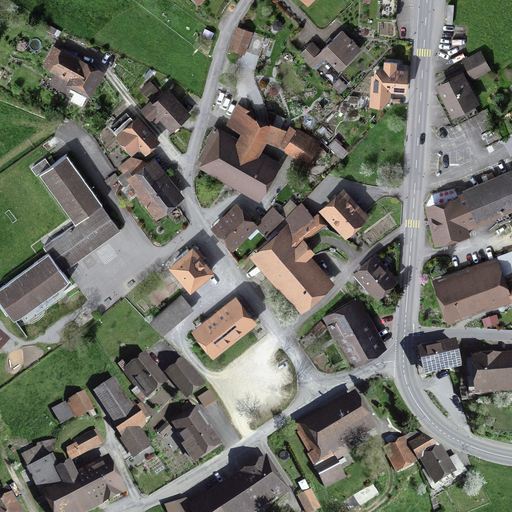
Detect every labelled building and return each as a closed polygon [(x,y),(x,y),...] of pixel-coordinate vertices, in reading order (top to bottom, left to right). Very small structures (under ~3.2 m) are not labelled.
[(394,18),(395,2),(392,2),(392,0),(380,0),(379,18),(394,18)] [(47,23),(44,28),(54,33),(56,29),(47,23)] [(251,32),(237,27),(230,48),(243,53),(251,32)] [(360,50),(341,31),(321,51),(312,42),(300,53),(309,62),(321,51),(337,66),(343,60),(346,63),(360,50)] [(82,103),(99,73),(54,48),(46,63),(59,70),(54,81),(75,92),(72,98),(72,100),(80,104),(82,103)] [(465,60),(474,77),(489,69),(481,52),(465,60)] [(394,70),(395,62),(386,62),(385,69),(378,69),(378,76),(375,76),(374,86),(373,86),(371,103),(387,104),(388,88),(404,89),(406,71),(394,70)] [(478,113),(460,76),(441,86),(447,98),(443,103),(454,125),(478,113)] [(334,84),(341,91),(346,86),(339,79),(334,84)] [(146,94),(151,90),(153,93),(157,89),(150,81),(141,89),(146,94)] [(150,103),(143,109),(155,123),(162,117),(171,127),(186,113),(167,93),(153,106),(150,103)] [(351,104),(358,105),(359,96),(353,95),(351,104)] [(272,117),(269,125),(252,118),(254,114),(239,105),(229,123),(245,133),(237,146),(224,139),(226,136),(223,134),(223,133),(214,127),(207,141),(208,141),(199,157),(205,160),(205,161),(260,193),(274,168),(253,156),(264,136),(272,140),(282,122),(272,117)] [(157,140),(138,119),(134,123),(125,113),(111,127),(132,150),(139,144),(145,150),(157,140)] [(291,127),(280,144),(311,165),(322,148),(291,127)] [(349,152),(338,143),(332,149),(343,158),(349,152)] [(44,246),(49,253),(61,269),(77,257),(71,249),(106,224),(113,234),(119,230),(66,154),(51,165),(45,158),(33,166),(38,174),(40,172),(76,222),(44,246)] [(135,164),(140,160),(136,155),(121,166),(125,171),(135,164)] [(141,159),(140,160),(135,164),(125,171),(118,177),(125,186),(135,178),(145,190),(138,195),(153,214),(175,197),(175,196),(180,193),(165,173),(160,177),(147,162),(141,159)] [(511,176),(459,199),(468,228),(495,217),(498,222),(509,217),(506,210),(511,207),(511,176)] [(321,195),(329,187),(323,181),(315,189),(321,195)] [(363,216),(343,193),(325,209),(346,231),(363,216)] [(469,234),(468,228),(459,199),(454,201),(432,207),(440,241),(469,234)] [(313,219),(300,204),(285,219),(285,218),(269,235),(272,237),(257,250),(303,304),(326,283),(304,256),(311,250),(304,241),(325,223),(318,215),(313,219)] [(269,235),(285,218),(274,208),(257,226),(267,236),(269,235)] [(217,228),(232,243),(252,224),(237,209),(217,228)] [(211,271),(192,249),(172,266),(191,288),(211,271)] [(68,279),(61,269),(49,253),(0,287),(0,299),(13,318),(68,279)] [(388,277),(391,273),(376,256),(354,275),(365,287),(367,285),(375,294),(391,280),(388,277)] [(510,293),(508,288),(499,263),(439,284),(452,319),(478,310),(476,305),(510,293)] [(182,295),(151,320),(161,332),(191,307),(182,295)] [(357,358),(378,346),(352,300),(324,317),(335,337),(343,333),(357,358)] [(251,321),(235,301),(208,323),(202,315),(193,322),(214,350),(251,321)] [(499,318),(498,309),(483,311),(485,320),(499,318)] [(326,326),(321,321),(312,331),(316,335),(326,326)] [(441,336),(427,338),(428,345),(441,344),(441,336)] [(454,343),(421,350),(425,370),(443,366),(444,369),(451,368),(450,364),(458,362),(454,343)] [(148,398),(145,395),(163,380),(144,357),(128,369),(122,361),(119,363),(136,387),(131,390),(142,403),(148,398)] [(466,358),(469,394),(479,394),(478,388),(511,385),(511,357),(476,361),(476,357),(466,358)] [(170,371),(189,393),(199,384),(181,362),(170,371)] [(113,379),(99,388),(116,414),(112,417),(126,438),(123,440),(133,455),(149,445),(139,429),(148,418),(142,404),(137,408),(133,402),(130,404),(113,379)] [(215,400),(209,390),(198,397),(204,407),(215,400)] [(75,417),(91,408),(83,394),(67,403),(75,417)] [(315,455),(325,449),(360,428),(363,434),(372,429),(354,399),(300,431),(313,453),(315,455)] [(216,443),(191,407),(190,408),(187,402),(181,408),(184,412),(172,421),(181,435),(185,432),(190,439),(183,444),(193,459),(216,443)] [(47,424),(59,418),(52,405),(40,411),(42,415),(36,419),(39,426),(46,423),(47,424)] [(162,433),(170,425),(167,422),(159,430),(162,433)] [(75,445),(68,449),(72,458),(100,444),(93,431),(74,441),(75,445)] [(417,457),(419,455),(432,477),(427,480),(433,490),(465,470),(456,456),(446,462),(438,448),(425,439),(411,447),(417,457)] [(43,495),(47,494),(67,484),(61,471),(53,456),(53,450),(56,440),(37,444),(42,460),(29,467),(43,495)] [(402,441),(389,448),(399,468),(412,461),(402,441)] [(315,455),(313,453),(310,455),(317,468),(315,469),(325,487),(335,482),(331,476),(339,472),(331,456),(330,457),(325,449),(315,455)] [(218,493),(193,509),(194,511),(247,511),(283,489),(266,462),(225,489),(224,488),(222,487),(217,490),(217,492),(218,493)] [(72,466),(61,471),(67,484),(47,494),(55,511),(72,511),(120,488),(107,463),(78,478),(72,468),(72,466)] [(379,492),(373,482),(343,501),(349,511),(379,492)] [(17,511),(5,489),(0,492),(0,511),(17,511)] [(298,496),(306,511),(311,511),(320,508),(311,490),(298,496)]
